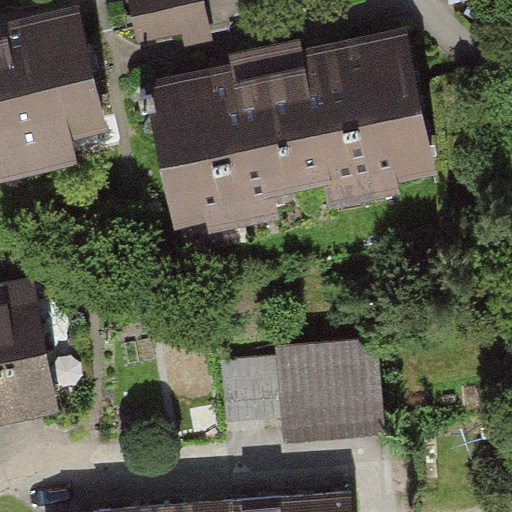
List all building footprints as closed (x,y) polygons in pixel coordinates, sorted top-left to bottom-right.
[(203,0),(133,0),(141,34),(207,20),(203,0)] [(78,8),(0,26),(0,138),(104,114),(78,8)] [(237,67),(152,85),(178,212),(433,159),(406,31),(304,53),(302,44),(235,58),(237,67)] [(0,429),(69,416),(39,276),(0,284),(0,429)] [(375,343),(281,351),(286,411),(380,403),(375,343)] [(346,511),(346,492),(236,500),(236,511),(346,511)] [(100,511),(236,511),(236,500),(100,509),(100,511)]
